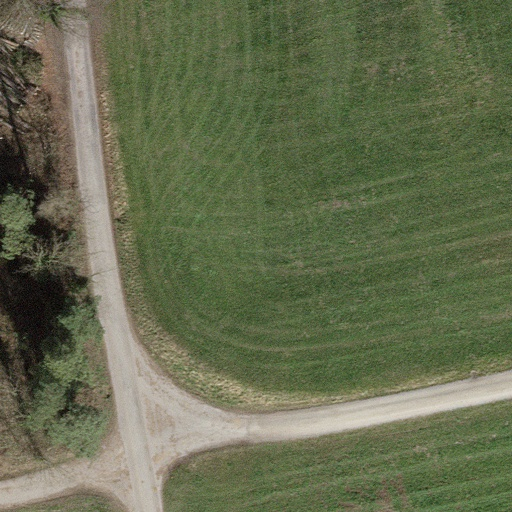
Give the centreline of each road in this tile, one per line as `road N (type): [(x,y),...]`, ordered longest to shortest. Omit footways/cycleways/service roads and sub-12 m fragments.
road 1 (track): [(66,0),(133,446)]
road 2 (track): [(133,446),(322,420),(511,378)]
road 3 (track): [(0,491),(70,474),(133,446)]
